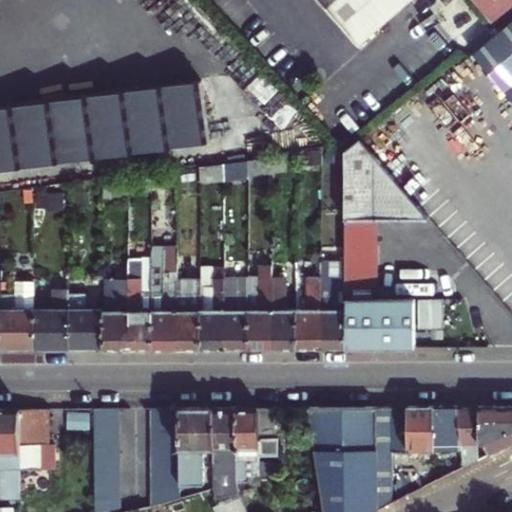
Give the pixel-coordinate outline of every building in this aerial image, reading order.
[(315,0),(348,40),(398,0),(315,0)] [(511,0),(485,0),(497,14),(511,1),(511,0)] [(511,15),(473,47),(486,63),(493,58),(511,81),(511,15)] [(486,63),(511,94),(511,81),(493,58),(486,63)] [(167,66),(132,70),(134,83),(169,79),(167,66)] [(132,70),(0,87),(0,100),(134,83),(132,70)] [(0,100),(0,162),(215,135),(207,74),(169,79),(134,83),(0,100)] [(374,162),(423,217),(430,217),(388,170),(356,134),(351,138),(374,162)] [(374,162),(351,138),(344,145),(362,165),(406,218),(423,217),(374,162)] [(344,261),(344,276),(344,344),(372,344),(415,344),(412,297),(374,297),(376,218),(406,218),(362,165),(344,145),(343,150),(344,261)] [(284,152),(271,154),(271,171),(284,169),(284,152)] [(271,154),(247,157),(247,174),(271,171),(271,154)] [(247,178),(247,174),(247,157),(221,161),(221,173),(221,181),(247,178)] [(221,161),(196,164),(196,177),(221,173),(221,161)] [(173,167),(148,170),(148,183),(173,180),(173,167)] [(148,170),(125,173),(125,191),(148,188),(148,183),(148,170)] [(125,191),(125,173),(101,176),(101,194),(125,191)] [(148,244),(125,244),(125,259),(138,259),(149,259),(148,244)] [(163,344),(174,344),(174,278),(174,244),(148,244),(149,259),(149,289),(149,344),(163,344)] [(197,278),(198,344),(212,344),(222,344),(222,272),(222,251),(209,252),(209,249),(197,249),(197,278)] [(138,259),(125,259),(125,280),(125,344),(137,344),(149,344),(149,289),(138,289),(138,259)] [(138,259),(138,289),(149,289),(149,259),(138,259)] [(260,344),(272,344),(272,259),(259,259),(259,272),(247,272),(247,344),(260,344)] [(297,306),(296,259),(272,259),(272,344),(284,344),(297,344),(297,306)] [(321,272),(321,276),(344,276),(344,261),(321,261),(321,272)] [(235,344),(247,344),(247,272),(222,272),(222,344),(235,344)] [(309,344),(321,344),(321,276),(321,272),(307,272),(307,305),(297,306),(297,344),(309,344)] [(0,287),(0,344),(14,345),(30,345),(30,302),(30,273),(12,273),(12,288),(0,287)] [(321,276),(321,344),(330,344),(344,344),(344,276),(321,276)] [(187,344),(198,344),(197,278),(174,278),(174,344),(187,344)] [(114,344),(125,344),(125,280),(101,280),(102,302),(102,306),(101,344),(114,344)] [(50,345),(65,345),(65,288),(65,282),(51,282),(51,302),(30,302),(30,345),(50,345)] [(84,302),(84,288),(65,288),(65,345),(84,345),(101,344),(102,306),(102,302),(84,302)] [(482,430),(485,431),(491,451),(500,446),(511,440),(511,402),(502,403),(481,403),(482,430)] [(428,403),(397,404),(396,497),(466,463),(461,403),(428,403)] [(470,403),(461,403),(466,463),(491,451),(485,431),(482,430),(481,403),(470,403)] [(1,405),(0,404),(0,487),(19,487),(18,462),(18,429),(18,405),(1,405)] [(122,508),(118,404),(92,405),(95,511),(109,511),(114,511),(122,508)] [(148,492),(179,490),(179,480),(179,404),(148,404),(148,492)] [(179,404),(179,480),(202,480),(202,444),(213,444),(213,404),(200,404),(195,404),(179,404)] [(235,478),(235,462),(234,404),(223,404),(213,404),(213,444),(213,480),(213,486),(220,501),(239,491),(235,478)] [(273,434),(273,404),(256,404),(234,404),(235,462),(235,478),(249,478),(249,471),(264,472),(264,459),(256,459),(256,452),(275,450),(275,435),(273,434)] [(346,404),(309,404),(324,511),(363,511),(376,506),(396,497),(397,404),(375,404),(346,404)] [(32,405),(18,405),(18,429),(18,462),(39,462),(38,437),(45,437),(45,405),(32,405)] [(247,511),(239,491),(220,501),(225,511),(247,511)] [(225,511),(220,501),(214,504),(216,511),(225,511)]
